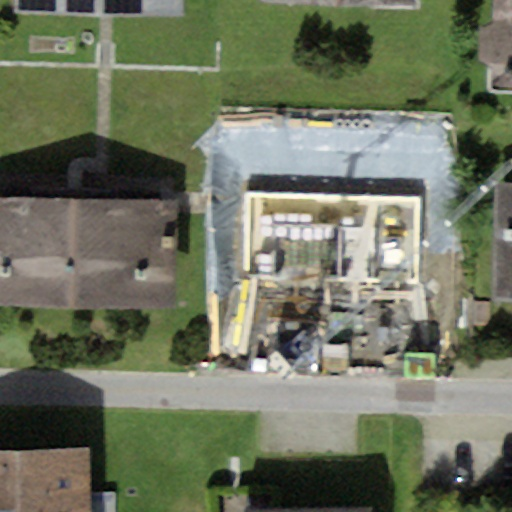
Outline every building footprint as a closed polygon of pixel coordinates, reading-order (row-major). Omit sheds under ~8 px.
[(14,0),(15,15),(185,17),(184,0),(14,0)] [(493,89),(511,89),(511,0),(494,0),(494,23),(481,29),(481,63),(493,69),(493,89)] [(511,184),(494,184),(491,300),(511,300),(511,184)] [(0,199),(0,305),(177,308),(179,202),(0,199)] [(0,450),(0,511),(92,511),(91,449),(0,450)]
